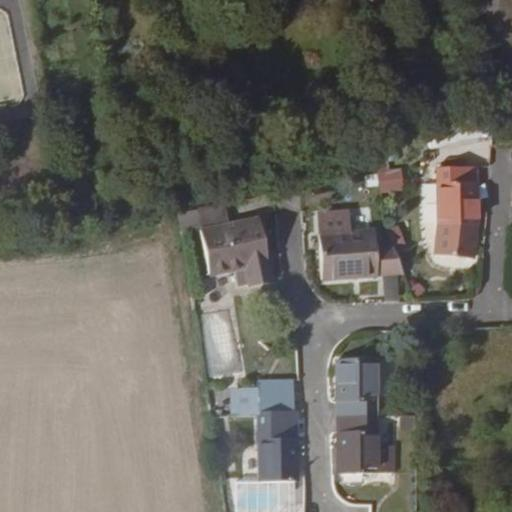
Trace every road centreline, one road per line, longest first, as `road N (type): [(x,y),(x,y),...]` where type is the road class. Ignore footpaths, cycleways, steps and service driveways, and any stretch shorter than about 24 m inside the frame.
road 1 (residential): [(315,328),(317,511)]
road 2 (residential): [(495,317),(315,328)]
road 3 (residential): [(495,317),(497,179)]
